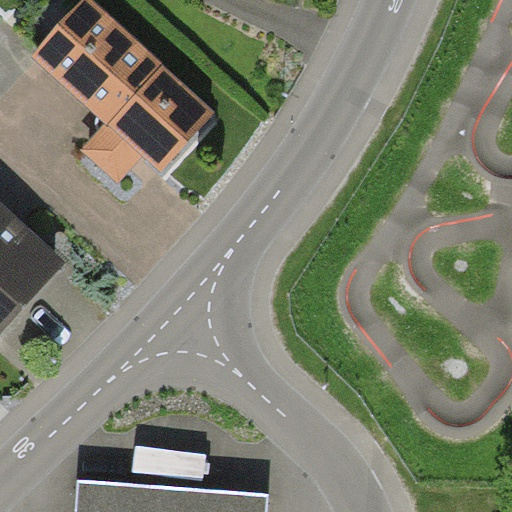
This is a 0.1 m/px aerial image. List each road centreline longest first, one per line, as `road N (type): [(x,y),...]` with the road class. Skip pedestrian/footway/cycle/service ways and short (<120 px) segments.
road 1 (residential): [(197,302),(328,139),(392,0)]
road 2 (residential): [(0,483),(197,302)]
road 3 (residential): [(354,511),(338,476),(253,385),(197,302)]
